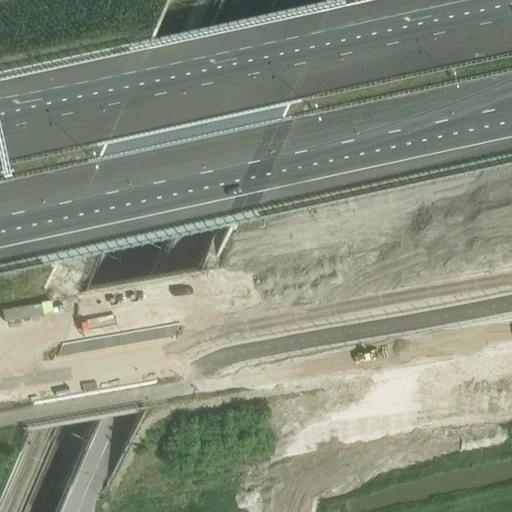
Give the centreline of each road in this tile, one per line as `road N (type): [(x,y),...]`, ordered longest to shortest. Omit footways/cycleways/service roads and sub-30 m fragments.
road 1 (motorway): [(511,29),(0,140)]
road 2 (motorway): [(0,213),(511,102)]
